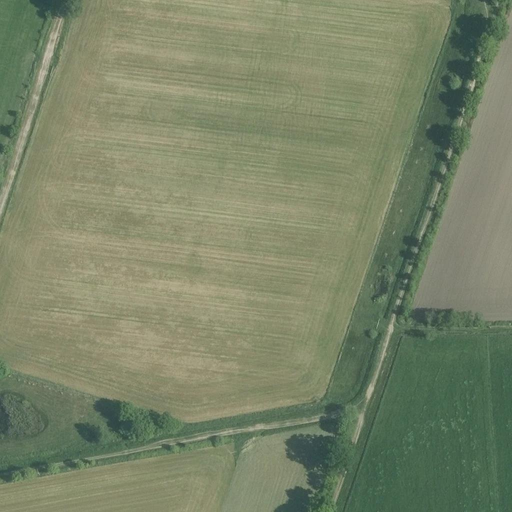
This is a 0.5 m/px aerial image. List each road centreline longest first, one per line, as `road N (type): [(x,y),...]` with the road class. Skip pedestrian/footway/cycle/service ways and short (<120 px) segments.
road 1 (track): [(504,0),(386,326)]
road 2 (track): [(386,326),(324,511)]
